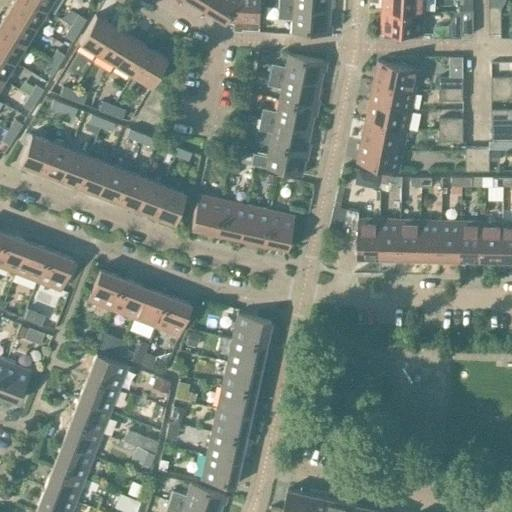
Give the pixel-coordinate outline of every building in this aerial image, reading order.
[(34,27),(46,7),(33,0),(12,0),(6,10),(34,27)] [(192,0),(205,8),(210,0),(192,0)] [(210,0),(205,8),(226,21),(228,18),(234,21),(233,30),(235,30),(235,28),(260,30),(261,0),(210,0)] [(331,9),(331,0),(279,0),(279,6),(331,9)] [(425,11),(425,0),(382,0),(382,9),(425,11)] [(461,0),(461,8),(472,8),(471,0),(461,0)] [(501,9),(501,0),(506,0),(505,0),(489,0),(489,9),(501,9)] [(329,33),(331,9),(279,6),(278,17),(293,18),(292,31),(329,33)] [(424,33),(425,11),(382,9),(381,30),(424,33)] [(473,33),(473,9),(461,9),(461,33),(462,33),(472,33),(473,33)] [(501,33),(501,9),(489,9),(489,33),(490,33),(500,33),(501,33)] [(0,29),(23,44),(34,27),(6,10),(0,20),(0,29)] [(79,29),(85,18),(78,13),(71,24),(79,29)] [(95,52),(112,24),(95,14),(78,42),(95,52)] [(72,40),(79,29),(71,24),(65,35),(72,40)] [(113,62),(129,35),(112,24),(95,52),(113,62)] [(0,53),(13,61),(23,44),(0,29),(0,53)] [(132,74),(149,46),(129,35),(113,62),(132,74)] [(150,85),(166,57),(149,46),(132,74),(150,85)] [(57,64),(64,53),(56,49),(50,59),(57,64)] [(0,77),(2,79),(13,61),(0,53),(0,77)] [(289,53),(287,65),(272,62),(270,73),(321,83),(326,60),(289,53)] [(51,75),(57,64),(50,59),(43,70),(51,75)] [(378,59),(374,80),(416,89),(420,68),(378,59)] [(316,106),(321,83),(270,73),(268,84),(282,87),(280,98),(316,106)] [(511,75),(491,76),(491,77),(492,77),(492,87),(491,87),(511,87),(511,75)] [(463,77),(463,76),(439,76),(439,87),(463,87),(463,77)] [(412,109),(416,89),(374,80),(370,100),(412,109)] [(36,99),(43,88),(35,83),(29,94),(36,99)] [(71,98),(74,90),(62,85),(59,94),(71,98)] [(463,88),(463,87),(439,87),(439,99),(463,99),(463,98),(463,88)] [(511,99),(511,87),(491,87),(491,88),(492,88),(492,98),(491,98),(491,99),(511,99)] [(86,95),(74,90),(71,98),(82,103),(86,95)] [(30,110),(36,99),(29,94),(22,105),(30,110)] [(61,111),(65,102),(53,98),(50,106),(61,111)] [(312,128),(316,106),(280,98),(277,110),(263,107),(261,118),(312,128)] [(109,113),(113,105),(101,100),(98,109),(109,113)] [(408,129),(412,109),(370,100),(366,120),(408,129)] [(73,115),(76,107),(65,102),(61,111),(73,115)] [(121,118),(124,109),(113,105),(109,113),(121,118)] [(511,108),(492,108),(492,117),(492,128),(511,128),(511,116),(511,108)] [(99,125),(103,117),(91,113),(88,121),(99,125)] [(463,117),(463,116),(439,117),(439,128),(463,128),(463,117)] [(111,130),(114,122),(103,117),(99,125),(111,130)] [(15,133),(22,123),(14,118),(8,129),(15,133)] [(307,150),(312,128),(261,118),(258,129),(273,132),(271,143),(307,150)] [(403,149),(408,129),(366,120),(361,140),(403,149)] [(138,140),(141,132),(129,127),(126,135),(138,140)] [(463,129),(463,128),(439,128),(439,140),(464,140),(464,139),(463,139),(463,129)] [(511,140),(511,128),(492,128),(492,129),(492,139),(492,140),(511,140)] [(9,144),(15,133),(8,129),(1,140),(9,144)] [(149,144),(152,136),(141,132),(138,140),(149,144)] [(35,169),(47,139),(30,133),(19,163),(35,169)] [(56,177),(67,147),(47,139),(35,169),(56,177)] [(399,170),(403,149),(361,140),(357,161),(399,170)] [(176,155),(179,146),(167,142),(164,150),(176,155)] [(302,174),(307,150),(271,143),(268,154),(254,151),(252,163),(302,174)] [(187,159),(191,151),(179,146),(176,155),(187,159)] [(478,170),(478,146),(477,146),(467,146),(466,146),(466,170),(478,170)] [(489,170),(489,146),(488,146),(478,146),(478,170),(489,170)] [(76,185),(87,155),(67,147),(56,177),(76,185)] [(96,192),(107,162),(87,155),(76,185),(96,192)] [(114,200),(126,169),(107,162),(96,192),(114,200)] [(135,207),(147,177),(126,169),(114,200),(135,207)] [(391,183),(393,175),(383,173),(381,181),(391,183)] [(511,184),(511,175),(503,176),(503,185),(511,184)] [(421,184),(421,176),(411,176),(411,184),(421,184)] [(432,184),(432,176),(421,176),(421,184),(432,184)] [(462,185),(462,176),(452,176),(452,185),(462,185)] [(473,185),(473,176),(462,176),(462,185),(473,185)] [(503,185),(503,176),(493,176),(493,185),(503,185)] [(156,215),(167,185),(147,177),(135,207),(156,215)] [(184,192),(167,185),(156,215),(173,222),(184,192)] [(216,232),(223,199),(198,193),(190,226),(216,232)] [(238,237),(245,204),(223,199),(216,232),(238,237)] [(262,242),(270,209),(245,204),(238,237),(262,242)] [(379,256),(380,218),(359,217),(359,210),(347,207),(342,232),(358,235),(358,255),(379,256)] [(293,214),(270,209),(262,242),(286,247),(293,214)] [(399,256),(400,218),(380,218),(379,256),(399,256)] [(420,257),(421,219),(400,218),(399,256),(420,257)] [(440,257),(441,219),(421,219),(420,257),(440,257)] [(460,258),(461,220),(441,219),(440,257),(460,258)] [(481,258),(482,220),(461,220),(460,258),(481,258)] [(501,259),(502,221),(482,220),(481,258),(501,259)] [(511,259),(511,220),(502,221),(501,259),(511,259)] [(0,266),(14,272),(26,240),(2,231),(0,235),(0,266)] [(37,280),(50,249),(26,240),(14,272),(37,280)] [(60,289),(72,257),(50,249),(37,280),(60,289)] [(110,308),(122,277),(99,268),(86,299),(110,308)] [(132,317),(144,285),(122,277),(110,308),(132,317)] [(156,326),(169,294),(144,285),(132,317),(156,326)] [(178,334),(190,303),(169,294),(156,326),(178,334)] [(237,312),(231,339),(264,346),(270,319),(237,312)] [(259,369),(264,346),(231,339),(226,362),(259,369)] [(118,387),(127,364),(95,352),(87,375),(118,387)] [(29,369),(7,360),(0,377),(0,394),(17,400),(29,369)] [(254,392),(259,369),(226,362),(221,385),(254,392)] [(109,412),(118,387),(87,375),(77,400),(109,412)] [(249,415),(254,392),(221,385),(216,408),(249,415)] [(100,435),(109,412),(77,400),(68,422),(100,435)] [(244,438),(249,415),(216,408),(211,431),(244,438)] [(91,458),(100,435),(68,422),(59,446),(91,458)] [(238,462),(244,438),(211,431),(205,454),(238,462)] [(83,479),(91,458),(59,446),(51,466),(83,479)] [(233,485),(238,462),(205,454),(200,478),(233,485)] [(74,501),(83,479),(51,466),(43,489),(74,501)] [(218,511),(225,494),(189,482),(186,494),(171,489),(168,499),(205,511),(218,511)] [(304,511),(309,492),(288,488),(283,508),(271,505),(269,511),(304,511)] [(70,511),(74,501),(43,489),(33,511),(70,511)] [(135,511),(137,511),(142,498),(120,492),(116,507),(135,511)] [(325,511),(329,497),(309,492),(304,511),(325,511)] [(346,511),(349,501),(329,497),(325,511),(346,511)] [(205,511),(168,499),(164,510),(170,511),(205,511)] [(367,511),(369,506),(349,501),(346,511),(367,511)]
